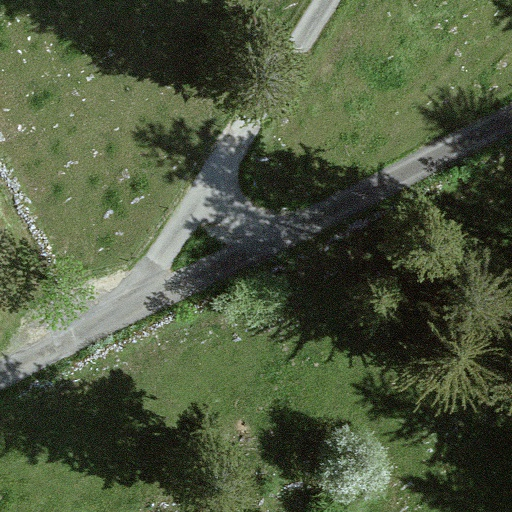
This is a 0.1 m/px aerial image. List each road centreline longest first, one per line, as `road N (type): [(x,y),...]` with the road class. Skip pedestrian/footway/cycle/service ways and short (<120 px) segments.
road 1 (unclassified): [(511,132),(0,380)]
road 2 (track): [(118,321),(320,0)]
